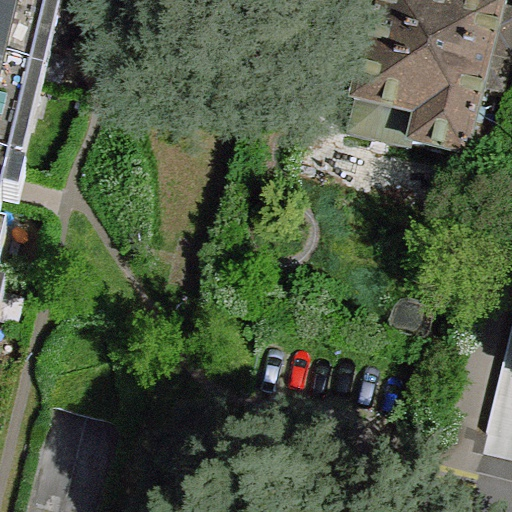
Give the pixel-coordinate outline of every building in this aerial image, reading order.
[(0,0),(0,76),(33,85),(54,0),(0,0)] [(502,10),(461,0),(380,0),(355,105),(359,106),(420,121),(413,148),(465,160),(483,87),(501,14),(502,10)] [(511,15),(501,14),(483,87),(504,92),(511,60),(511,15)] [(0,226),(5,205),(12,176),(33,85),(0,76),(0,226)] [(412,152),(413,148),(420,121),(359,106),(350,138),(412,152)] [(28,180),(12,176),(5,205),(21,209),(28,180)] [(124,363),(50,382),(51,410),(125,426),(127,395),(124,363)]
